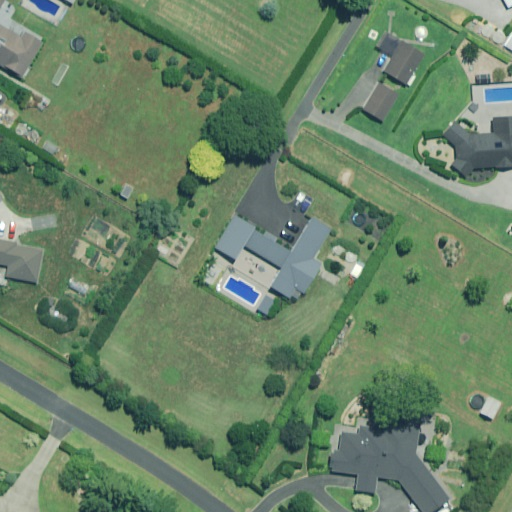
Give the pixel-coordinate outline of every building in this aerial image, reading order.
[(0,12),(7,2),(3,0),(0,0),(0,65),(23,79),(45,42),(24,30),(20,37),(0,25),(0,12)] [(511,0),(502,0),(508,9),(511,6),(511,0)] [(426,55),(389,35),(379,52),(393,59),(364,112),(385,123),(400,97),(402,98),(426,55)] [(511,118),(493,119),(494,135),(473,136),(456,123),(445,137),(455,147),(456,160),(451,166),(467,180),(475,170),(511,168),(511,175),(511,118)] [(59,148),(48,142),(43,150),(54,157),(59,148)] [(134,191),(125,185),(120,195),(129,200),(134,191)] [(252,231),(254,228),(235,217),(216,250),(235,261),(242,248),(283,271),(273,289),(300,305),(323,264),(314,259),(331,229),(312,218),(292,254),(252,231)] [(0,266),(8,268),(6,278),(38,285),(45,250),(0,241),(0,266)] [(367,271),(358,265),(351,276),(360,282),(367,271)] [(342,280),(325,268),(319,276),(337,287),(342,280)] [(90,290),(71,279),(62,294),(81,305),(90,290)] [(276,302),(266,297),(259,311),(268,316),(276,302)] [(502,405),(490,398),(481,414),(493,421),(502,405)] [(361,420),(359,436),(343,434),(340,449),(331,448),(329,472),(358,477),(355,492),(375,495),(377,479),(399,482),(421,511),(434,511),(449,501),(416,455),(419,433),(392,429),(392,425),(361,420)]
